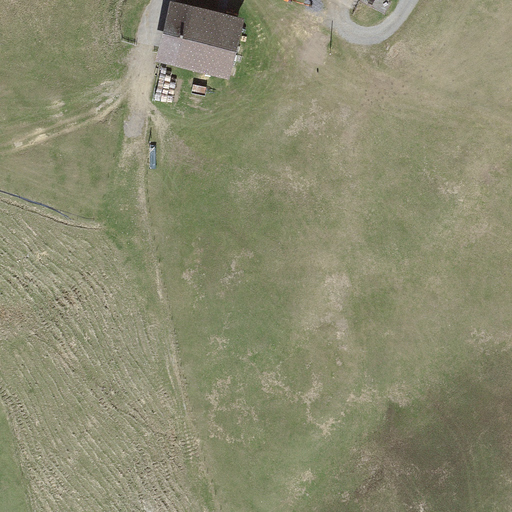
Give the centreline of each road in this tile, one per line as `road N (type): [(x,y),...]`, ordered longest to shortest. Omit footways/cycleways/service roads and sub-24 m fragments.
road 1 (track): [(0,120),(81,104),(137,79)]
road 2 (unclassified): [(328,0),(362,37),(389,31),(418,0)]
